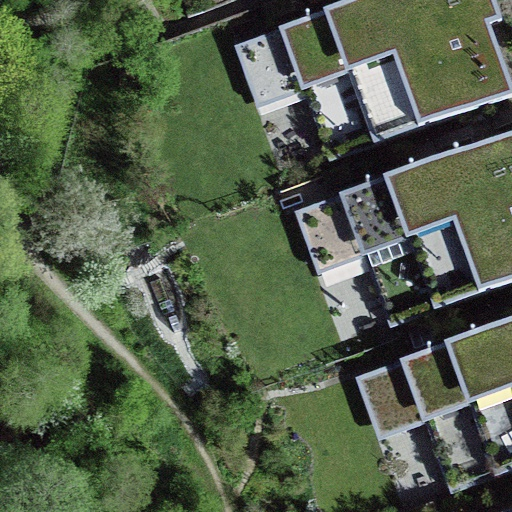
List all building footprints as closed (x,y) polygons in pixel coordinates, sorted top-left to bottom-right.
[(502,21),(494,0),(365,0),(240,47),(258,94),(304,77),(347,61),(392,44),(424,128),(511,94),(511,86),(489,26),(502,21)] [(290,0),(279,0),(262,7),(268,22),(295,11),(290,0)] [(392,44),(347,61),(378,145),(424,128),(392,44)] [(347,61),(304,77),(335,161),(378,145),(347,61)] [(511,135),(300,212),(317,260),(364,243),(409,227),(455,210),(485,293),(511,283),(511,135)] [(232,209),(205,221),(211,237),(239,225),(232,209)] [(439,310),(485,293),(455,210),(409,227),(439,310)] [(395,326),(439,310),(409,227),(364,243),(395,326)] [(511,322),(450,345),(467,393),(470,392),(511,377),(511,322)] [(467,393),(450,345),(375,373),(376,375),(362,380),(379,426),(426,408),(467,393)] [(501,477),(511,472),(511,377),(470,392),(501,477)] [(457,493),(501,477),(470,392),(467,393),(426,408),(457,493)]
